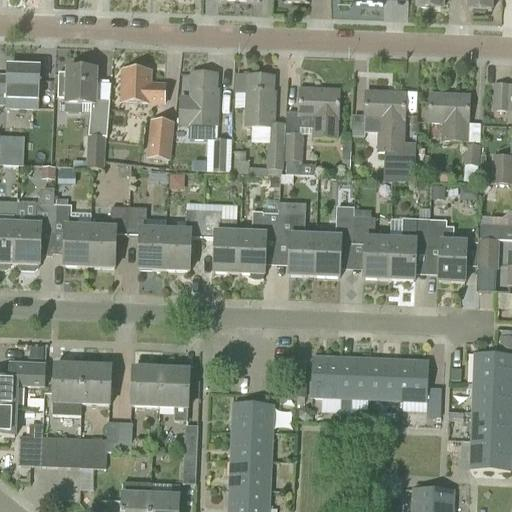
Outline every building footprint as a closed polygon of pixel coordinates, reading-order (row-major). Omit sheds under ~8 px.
[(356,0),(356,8),(381,10),(381,0),(356,0)] [(448,0),(447,0),(417,0),(417,12),(442,13),(443,0),(448,0)] [(491,13),(491,0),(467,0),(467,12),(491,13)] [(36,114),(38,73),(7,72),(7,78),(0,77),(0,98),(7,99),(6,113),(36,114)] [(94,112),(95,74),(66,72),(66,76),(58,75),(57,101),(65,102),(65,107),(65,116),(81,117),(81,112),(94,112)] [(165,109),(165,87),(148,86),(148,77),(122,76),(121,107),(165,109)] [(214,108),(215,78),(191,77),(190,99),(179,99),(178,129),(215,130),(216,108),(214,108)] [(282,179),(284,132),(272,132),(273,109),(270,109),(271,80),(236,79),(235,96),(247,96),(246,131),(267,132),(265,171),(249,170),(249,164),(246,164),(246,155),(233,155),(232,177),(248,177),(248,179),(267,180),(267,178),(282,179)] [(511,88),(492,88),(491,114),(511,115),(511,88)] [(336,142),(337,122),(338,96),(299,94),(299,120),(312,121),(311,141),(336,142)] [(402,157),(403,124),(404,98),(365,97),(364,123),(377,123),(376,156),(402,157)] [(466,146),(466,127),(467,101),(428,99),(427,125),(441,126),(440,145),(466,146)] [(170,164),(174,125),(149,123),(146,162),(170,164)] [(301,165),(303,137),(285,136),(284,165),(286,165),(285,178),(314,179),(315,168),(300,168),(300,165),(301,165)] [(103,173),(105,140),(88,139),(85,172),(103,173)] [(0,168),(10,169),(11,142),(0,141),(0,168)] [(226,175),(227,143),(213,142),(212,175),(226,175)] [(479,169),(480,149),(464,147),(462,168),(465,168),(464,181),(476,182),(477,169),(479,169)] [(511,159),(491,159),(490,187),(511,188),(511,159)] [(52,211),(53,211),(54,192),(41,191),(41,199),(37,202),(37,210),(16,209),(15,230),(14,230),(12,270),(17,270),(20,275),(34,275),(37,272),(37,271),(39,237),(51,238),(52,211)] [(312,282),(314,243),(304,242),(305,207),(278,206),(277,220),(276,247),(288,248),(287,281),(312,282)] [(10,270),(12,270),(14,230),(15,210),(0,208),(0,273),(6,274),(10,270)] [(237,279),(238,240),(236,240),(237,209),(221,208),(221,218),(202,217),(201,244),(212,245),(211,278),(237,279)] [(70,212),(53,211),(52,211),(51,238),(63,238),(61,271),(87,273),(89,233),(78,233),(78,220),(70,220),(70,212)] [(127,241),(128,214),(110,213),(109,234),(89,233),(87,273),(113,274),(115,241),(127,241)] [(387,286),(389,246),(369,245),(371,214),(353,213),(353,215),(351,250),(363,251),(361,284),(387,286)] [(163,276),(164,237),(144,236),(145,215),(128,214),(127,241),(138,242),(137,275),(163,276)] [(351,250),(353,215),(338,214),(338,223),(335,222),(334,244),(314,243),(312,282),(337,283),(339,250),(351,250)] [(201,244),(202,217),(185,216),(184,225),(176,225),(176,237),(164,237),(163,276),(186,277),(188,244),(201,244)] [(276,247),(277,220),(251,219),(250,241),(238,240),(237,279),(249,280),(249,285),(252,286),(257,286),(261,285),(261,280),(262,280),(264,247),(276,247)] [(425,254),(427,226),(410,225),(409,247),(389,246),(387,286),(413,287),(414,254),(425,254)] [(476,270),(476,250),(444,248),(445,227),(427,226),(425,254),(438,255),(437,288),(463,289),(464,270),(476,270)] [(477,245),(498,245),(498,244),(511,244),(511,230),(480,228),(479,243),(478,243),(477,245)] [(498,273),(498,245),(477,245),(477,250),(476,250),(476,270),(477,270),(476,294),(495,294),(496,273),(498,273)] [(500,354),(511,354),(511,334),(501,334),(500,354)] [(43,362),(43,351),(29,351),(29,362),(43,362)] [(471,388),(511,389),(511,360),(473,359),(471,388)] [(340,403),(341,363),(312,362),(311,402),(340,403)] [(368,404),(370,364),(341,363),(340,403),(368,404)] [(397,405),(398,365),(370,364),(368,404),(397,405)] [(398,365),(397,405),(426,406),(427,366),(398,365)] [(0,411),(15,412),(16,390),(49,391),(50,369),(10,368),(9,384),(0,383),(0,411)] [(82,409),(84,372),(56,370),(53,418),(80,420),(81,409),(82,409)] [(84,372),(82,409),(110,410),(112,373),(84,372)] [(160,413),(162,375),(134,374),(132,411),(160,413)] [(162,375),(160,413),(174,413),(173,424),(187,425),(187,414),(189,414),(190,377),(162,375)] [(306,396),(307,381),(295,381),(294,395),(306,396)] [(511,418),(511,398),(511,389),(471,388),(470,416),(511,418)] [(230,461),(271,463),(273,411),(233,409),(230,461)] [(0,440),(15,441),(15,412),(0,411),(0,440)] [(426,411),(426,416),(426,421),(439,421),(439,411),(426,411)] [(339,427),(355,428),(355,415),(355,413),(339,413),(339,417),(339,427)] [(510,446),(511,418),(470,416),(469,444),(510,446)] [(119,458),(120,429),(108,429),(107,444),(106,444),(105,457),(119,458)] [(120,429),(119,458),(130,458),(132,429),(120,429)] [(185,460),(196,461),(198,433),(186,432),(185,460)] [(33,441),(28,441),(19,441),(18,470),(32,471),(33,441)] [(44,442),(42,442),(33,441),(32,471),(44,471),(44,442)] [(57,472),(58,442),(44,442),(44,471),(57,472)] [(69,472),(70,443),(58,442),(57,472),(69,472)] [(82,472),(83,443),(70,443),(69,472),(82,472)] [(83,443),(82,472),(104,473),(105,444),(83,443)] [(509,475),(510,446),(469,444),(468,473),(509,475)] [(195,490),(196,461),(185,460),(184,489),(195,490)] [(270,483),(271,463),(230,461),(230,481),(270,483)] [(269,504),(270,483),(230,481),(229,502),(269,504)] [(150,511),(151,499),(149,499),(150,486),(123,485),(121,511),(150,511)] [(410,511),(451,511),(452,494),(411,492),(410,511)] [(151,499),(150,511),(178,511),(179,500),(151,499)] [(268,511),(269,504),(229,502),(228,511),(268,511)]
